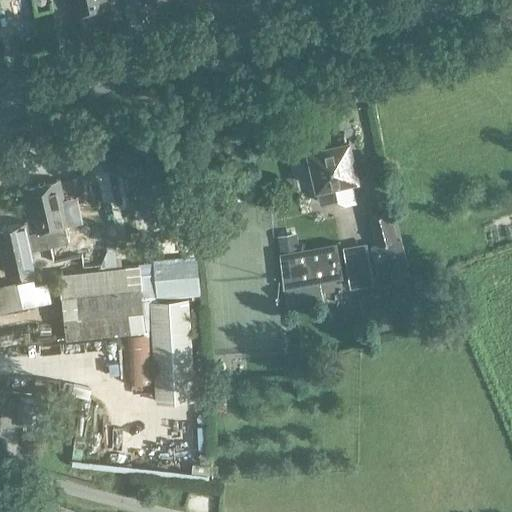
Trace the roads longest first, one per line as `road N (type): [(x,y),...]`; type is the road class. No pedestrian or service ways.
road 1 (secondary): [(226,55),(475,0)]
road 2 (secondary): [(0,104),(226,55)]
road 3 (residential): [(0,471),(155,511)]
